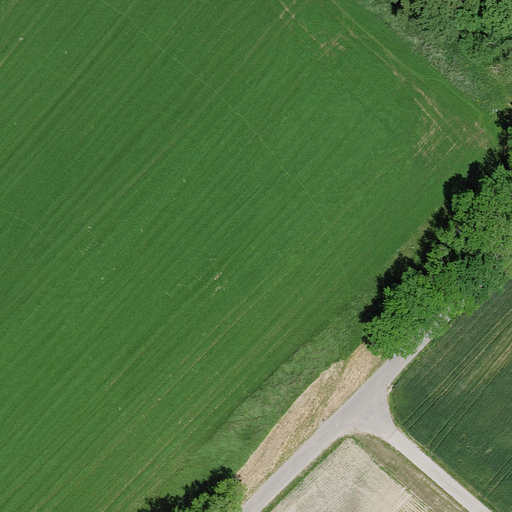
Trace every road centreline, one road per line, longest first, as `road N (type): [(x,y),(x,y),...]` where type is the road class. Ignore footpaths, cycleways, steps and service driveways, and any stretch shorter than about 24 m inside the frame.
road 1 (track): [(250,511),(511,214)]
road 2 (track): [(372,282),(366,326),(298,429),(310,449)]
road 3 (track): [(355,398),(483,511)]
